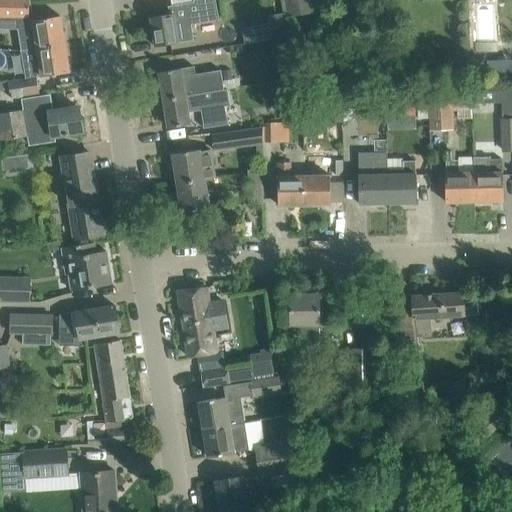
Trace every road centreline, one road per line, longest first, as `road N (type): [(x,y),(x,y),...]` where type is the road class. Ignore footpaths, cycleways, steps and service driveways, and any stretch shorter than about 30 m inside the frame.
road 1 (residential): [(142,261),(511,254)]
road 2 (tertiary): [(142,261),(99,0)]
road 3 (tertiary): [(180,511),(142,261)]
